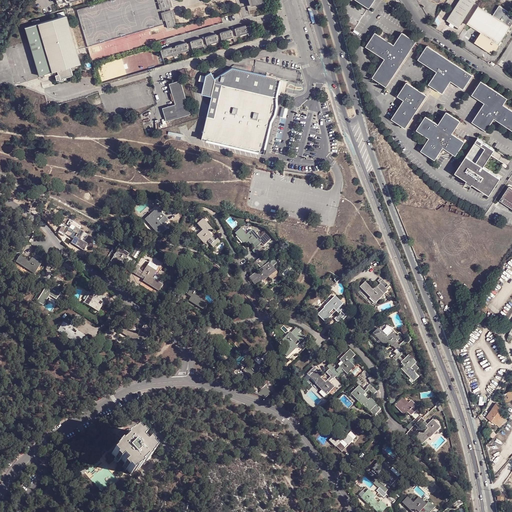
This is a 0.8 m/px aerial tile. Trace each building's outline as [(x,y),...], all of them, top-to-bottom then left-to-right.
[(168,0),(159,0),(163,12),(171,10),(168,0)] [(249,0),(250,1),(246,2),(249,14),(265,9),(262,0),(249,0)] [(476,0),(475,0),(460,0),(448,20),(452,22),(455,24),(459,27),(476,0)] [(394,6),(389,3),(385,9),(390,12),(394,6)] [(478,6),(467,23),(481,32),(475,42),(485,48),(489,51),(492,53),(494,49),(497,51),(501,45),(498,44),(511,22),(511,13),(499,5),(492,15),(478,6)] [(172,13),(164,16),(168,30),(176,28),(172,13)] [(26,26),(25,27),(39,76),(54,72),(58,70),(59,73),(55,74),(57,79),(58,79),(60,80),(63,79),(62,78),(73,74),(71,67),(79,64),(65,15),(41,22),(34,24),(29,26),(26,26)] [(234,29),(235,30),(236,37),(248,34),(249,38),(253,36),(250,26),(246,27),(245,25),(234,29)] [(219,33),(220,34),(221,41),(233,38),(234,42),(238,41),(236,37),(235,30),(231,31),(230,30),(219,33)] [(414,41),(400,32),(392,44),(373,32),(364,46),(378,55),(383,58),(380,63),(370,77),(385,87),(410,47),(414,49),(417,45),(413,42),(414,41)] [(204,37),(205,38),(206,45),(218,42),(219,46),(223,45),(221,41),(220,34),(216,35),(216,34),(204,37)] [(190,41),(190,43),(192,49),(203,46),(204,50),(207,49),(206,45),(205,38),(201,40),(201,38),(190,41)] [(174,46),(174,47),(176,54),(188,50),(189,54),(193,53),(192,49),(190,43),(186,44),(186,42),(174,46)] [(472,73),(426,42),(423,49),(420,53),(417,57),(436,70),(428,81),(442,91),(450,79),(463,87),(472,73)] [(171,47),(159,50),(162,58),(173,54),(174,59),(177,58),(176,54),(174,47),(171,48),(171,47)] [(275,102),(275,98),(276,93),(279,79),(231,67),(214,79),(210,73),(204,76),(200,95),(210,97),(200,140),(261,155),(268,129),(269,122),(273,116),(274,113),(274,110),(275,108),(275,105),(275,102)] [(511,106),(504,102),(508,95),(481,78),(472,92),(484,100),(472,119),(486,128),(491,120),(494,115),(499,118),(511,127),(511,106)] [(427,93),(407,79),(397,93),(403,98),(391,116),(405,126),(427,93)] [(189,115),(180,81),(168,84),(170,94),(173,101),(174,105),(160,109),(164,122),(189,115)] [(278,96),(276,93),(275,98),(275,102),(275,105),(275,108),(274,110),(274,113),(273,116),(269,122),(268,129),(272,124),(276,119),(279,112),(279,106),(278,96)] [(462,118),(447,109),(438,121),(426,113),(417,127),(429,135),(421,148),(436,157),(444,145),(456,153),(465,139),(453,131),(462,118)] [(496,149),(479,138),(456,172),(467,180),(466,182),(472,185),(473,183),(490,194),(501,178),(484,166),(496,149)] [(500,199),(511,207),(511,188),(509,187),(500,199)] [(155,231),(168,220),(157,209),(145,219),(155,231)] [(202,219),(196,224),(202,231),(197,236),(203,243),(206,240),(211,236),(209,233),(212,231),(202,219)] [(67,227),(62,235),(65,237),(67,234),(71,237),(74,232),(70,229),(67,227)] [(85,251),(89,245),(81,240),(85,233),(77,228),(74,232),(71,237),(74,239),(72,243),(85,251)] [(241,228),(235,233),(245,244),(249,241),(252,244),(255,241),(260,237),(253,229),(246,234),(241,228)] [(211,236),(206,240),(210,245),(215,241),(211,236)] [(212,248),(219,242),(217,239),(215,241),(210,245),(212,248)] [(255,253),(262,247),(259,244),(258,245),(255,248),(252,250),(255,253)] [(112,274),(121,261),(124,263),(129,266),(132,260),(128,257),(130,254),(120,248),(121,250),(117,255),(116,255),(106,270),(112,274)] [(33,259),(30,263),(20,256),(16,263),(17,262),(28,270),(29,269),(35,273),(34,274),(35,275),(41,264),(33,259)] [(260,264),(262,263),(259,259),(251,265),(254,269),(260,264)] [(131,269),(136,262),(132,260),(129,266),(128,267),(131,269)] [(273,265),(270,262),(265,266),(262,268),(264,270),(259,274),(257,272),(249,278),(256,286),(276,271),(273,265)] [(137,265),(132,273),(135,275),(136,274),(141,267),(137,265)] [(158,291),(162,285),(152,277),(156,271),(147,266),(145,270),(141,267),(136,274),(141,278),(143,275),(146,277),(143,281),(158,291)] [(383,280),(380,283),(386,288),(389,285),(383,280)] [(365,282),(360,287),(370,297),(372,296),(377,302),(384,294),(377,287),(374,290),(365,282)] [(377,287),(384,294),(387,290),(386,288),(380,283),(377,287)] [(36,302),(43,306),(49,296),(56,300),(62,291),(53,285),(51,289),(46,286),(36,302)] [(204,310),(208,304),(197,297),(202,290),(194,285),(188,293),(192,296),(189,300),(204,310)] [(85,302),(99,311),(102,306),(96,302),(97,299),(104,302),(107,298),(93,289),(85,302)] [(325,322),(332,316),(330,313),(334,309),(336,311),(343,304),(335,296),(335,297),(318,315),(319,315),(325,321),(325,322)] [(343,304),(336,311),(339,314),(335,319),(338,321),(342,317),(344,319),(347,316),(346,315),(349,313),(344,309),(346,307),(343,304)] [(81,324),(84,320),(75,315),(73,318),(81,324)] [(132,316),(130,320),(134,323),(137,325),(142,328),(145,324),(132,316)] [(79,344),(84,336),(77,331),(75,333),(70,330),(72,327),(63,322),(57,331),(79,344)] [(336,331),(340,326),(337,322),(332,327),(336,331)] [(142,345),(147,336),(140,332),(138,334),(133,331),(135,328),(132,327),(126,323),(121,331),(142,345)] [(379,328),(373,333),(385,346),(389,342),(393,346),(400,339),(393,331),(387,337),(379,328)] [(303,341),(306,338),(300,331),(297,334),(303,341)] [(287,359),(297,349),(294,345),(297,342),(290,335),(282,342),(288,348),(282,353),(287,359)] [(400,346),(394,352),(396,355),(400,352),(403,349),(400,346)] [(340,360),(343,364),(340,367),(348,374),(355,367),(350,362),(355,355),(350,350),(340,360)] [(396,355),(393,358),(396,361),(402,354),(400,352),(396,355)] [(268,354),(262,360),(266,365),(268,363),(267,361),(271,358),(268,354)] [(414,381),(419,376),(411,368),(416,362),(409,355),(402,362),(405,365),(401,368),(414,381)] [(264,368),(267,366),(266,365),(262,360),(259,362),(264,368)] [(252,363),(243,370),(243,371),(245,370),(249,376),(248,376),(260,390),(259,390),(260,391),(266,386),(256,373),(259,371),(252,363)] [(334,368),(332,371),(336,375),(338,377),(340,374),(334,368)] [(328,394),(335,387),(330,382),(328,380),(326,382),(321,378),(323,376),(317,369),(310,376),(328,394)] [(330,369),(326,372),(331,377),(333,379),(336,375),(332,371),(330,369)] [(370,384),(367,387),(369,389),(373,394),(377,391),(370,384)] [(369,411),(376,404),(370,398),(368,400),(364,395),(366,393),(364,391),(359,386),(352,393),(369,411)] [(259,392),(264,399),(271,393),(267,387),(259,392)] [(511,399),(511,392),(499,399),(502,404),(511,399)] [(403,397),(400,400),(406,406),(409,404),(403,397)] [(400,400),(395,405),(405,415),(409,412),(412,415),(419,408),(412,401),(409,404),(406,406),(400,400)] [(500,428),(507,419),(498,412),(501,408),(496,404),(487,417),(500,428)] [(419,415),(413,421),(416,424),(422,418),(419,415)] [(423,423),(425,421),(422,418),(416,424),(415,425),(418,427),(423,423)] [(440,427),(433,419),(428,424),(426,426),(428,428),(423,433),(421,431),(415,437),(422,445),(440,427)] [(156,453),(137,430),(110,453),(129,475),(156,453)] [(347,445),(352,440),(352,441),(353,441),(341,430),(330,441),(342,452),(342,451),(345,447),(340,442),(342,440),(347,445)] [(82,474),(69,485),(86,504),(117,478),(100,459),(86,471),(82,474)] [(381,460),(373,468),(379,474),(381,472),(386,477),(384,479),(391,486),(399,478),(381,460)] [(376,478),(373,480),(379,488),(380,487),(382,485),(376,478)] [(383,497),(387,494),(380,487),(379,488),(377,490),(383,497)] [(377,511),(381,511),(387,507),(380,500),(378,502),(374,498),(376,495),(369,489),(362,496),(377,511)] [(408,497),(403,502),(412,511),(413,511),(417,509),(420,511),(419,511),(427,511),(429,511),(432,511),(434,511),(428,504),(423,499),(417,506),(408,497)]
